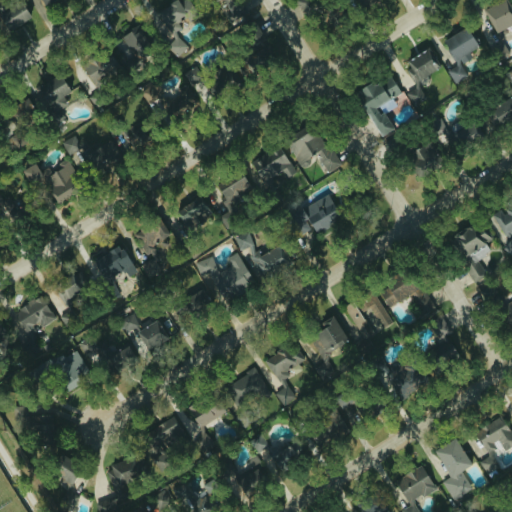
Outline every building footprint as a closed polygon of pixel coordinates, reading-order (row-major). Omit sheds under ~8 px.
[(29,16),(17,0),(0,11),(0,30),(2,34),(29,16)] [(227,22),(243,13),(236,0),(205,0),(208,4),(216,0),(227,22)] [(334,12),(320,0),(294,0),(294,1),(322,25),(334,12)] [(502,28),(511,24),(511,14),(506,0),(503,0),(483,7),(495,38),(505,34),(502,28)] [(241,48),(260,41),(252,21),(233,28),(241,48)] [(133,23),(117,32),(128,52),(144,44),(133,23)] [(441,39),(454,66),(446,70),(452,83),(465,77),(458,63),(471,57),(468,51),(476,47),(466,27),(441,39)] [(176,57),(186,46),(174,35),(164,46),(176,57)] [(79,63),(88,83),(117,71),(108,50),(79,63)] [(204,78),(214,95),(238,81),(228,63),(204,78)] [(376,137),(390,130),(377,105),(398,94),(388,73),(352,92),(376,137)] [(37,110),(49,103),(53,111),(72,99),(57,74),(34,87),(38,94),(30,99),(37,110)] [(66,90),(74,88),(70,74),(62,77),(66,90)] [(199,103),(188,83),(166,94),(159,81),(139,91),(145,105),(155,100),(165,120),(199,103)] [(411,106),(424,99),(417,87),(404,94),(411,106)] [(511,100),(476,116),(482,131),(511,119),(511,100)] [(445,131),(437,117),(425,125),(433,138),(445,131)] [(459,155),(456,149),(480,134),(472,121),(452,134),(455,139),(443,146),(452,160),(459,155)] [(282,139),(295,163),(315,153),(325,173),(336,167),(313,123),(282,139)] [(80,161),(95,174),(117,148),(102,135),(80,161)] [(67,156),(79,149),(72,136),(60,143),(67,156)] [(411,177),(439,164),(427,139),(400,151),(411,177)] [(263,192),(274,187),(270,179),(290,170),(279,146),(248,160),(263,192)] [(81,187),(66,162),(49,172),(46,166),(37,172),(32,163),(19,171),(30,189),(40,183),(52,203),(81,187)] [(223,206),(250,196),(241,172),(214,181),(223,206)] [(210,215),(198,196),(173,212),(187,234),(204,224),(202,220),(210,215)] [(310,232),(337,222),(328,196),(301,206),(310,232)] [(0,211),(10,207),(7,199),(1,201),(0,199),(0,211)] [(511,202),(490,216),(503,236),(511,229),(511,202)] [(138,265),(146,279),(159,271),(153,262),(159,259),(150,243),(166,234),(158,219),(132,233),(147,261),(138,265)] [(471,282),(484,276),(476,259),(488,252),(484,243),(486,242),(477,222),(449,236),(471,282)] [(233,238),(255,280),(286,264),(276,244),(257,254),(245,232),(233,238)] [(500,249),(511,258),(511,256),(511,238),(510,237),(500,249)] [(119,245),(91,258),(108,294),(136,280),(119,245)] [(210,257),(193,263),(198,277),(203,275),(207,284),(213,281),(220,301),(251,289),(238,253),(224,258),(228,268),(216,272),(210,257)] [(375,287),(386,307),(407,295),(418,315),(430,309),(408,269),(375,287)] [(57,280),(63,299),(79,293),(73,274),(57,280)] [(509,327),(511,325),(511,294),(508,298),(493,280),(479,292),(509,327)] [(178,322),(209,305),(200,288),(169,306),(178,322)] [(379,328),(389,324),(372,292),(356,300),(362,311),(369,307),(379,328)] [(11,313),(17,322),(10,326),(22,343),(37,334),(34,330),(53,318),(38,295),(11,313)] [(117,321),(125,335),(138,326),(129,313),(117,321)] [(440,339),(451,332),(441,315),(430,321),(440,339)] [(345,342),(332,317),(320,324),(322,328),(307,336),(320,362),(312,367),(320,382),(334,374),(323,354),(345,342)] [(133,331),(137,339),(131,342),(136,354),(166,341),(157,320),(133,331)] [(0,352),(8,349),(0,330),(0,352)] [(106,373),(132,357),(124,344),(109,353),(102,341),(95,345),(90,337),(77,345),(84,356),(93,351),(106,373)] [(459,363),(450,344),(422,356),(431,376),(459,363)] [(262,359),(277,390),(273,392),(279,405),(293,399),(283,380),(287,378),(286,375),(302,367),(292,345),(262,359)] [(87,372),(74,351),(49,367),(62,387),(87,372)] [(412,364),(388,367),(391,384),(384,384),(386,395),(425,389),(423,375),(414,376),(412,364)] [(270,398),(254,369),(222,387),(233,406),(253,395),(259,404),(270,398)] [(224,412),(214,397),(187,414),(197,429),(224,412)] [(345,429),(334,411),(305,431),(316,448),(345,429)] [(511,445),(511,438),(500,416),(473,431),(486,456),(477,461),(484,474),(497,468),(490,453),(500,448),(502,451),(511,445)] [(162,441),(166,449),(183,441),(172,417),(146,429),(153,445),(162,441)] [(202,453),(212,442),(200,430),(190,441),(202,453)] [(279,475),(311,456),(299,436),(273,452),(261,433),(247,442),(254,454),(262,449),(279,475)] [(451,500),(470,489),(460,470),(468,465),(453,438),(432,450),(448,478),(440,482),(451,500)] [(128,498),(123,482),(143,475),(136,455),(104,466),(114,496),(93,503),(95,511),(115,511),(117,511),(114,502),(128,498)] [(254,470),(237,478),(227,459),(214,466),(229,497),(260,482),(254,470)] [(433,491),(421,466),(393,480),(404,503),(419,495),(420,497),(433,491)] [(79,504),(82,474),(60,472),(57,502),(79,504)] [(170,487),(177,511),(182,511),(206,505),(200,486),(195,488),(193,480),(170,487)] [(386,511),(378,497),(357,509),(358,511),(386,511)] [(399,511),(417,511),(412,503),(399,511)]
